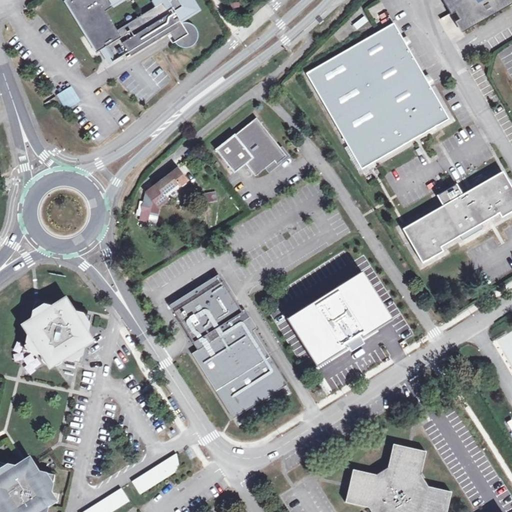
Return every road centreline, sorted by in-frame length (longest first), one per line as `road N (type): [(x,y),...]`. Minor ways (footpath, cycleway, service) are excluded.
road 1 (residential): [(442,344),(333,173),(260,85),(196,137)]
road 2 (secondary): [(102,213),(123,169),(149,144),(327,0)]
road 3 (secondary): [(307,0),(79,174)]
road 4 (residential): [(225,456),(278,448),(442,344)]
road 5 (residential): [(142,333),(225,456)]
road 6 (residential): [(4,75),(28,195)]
